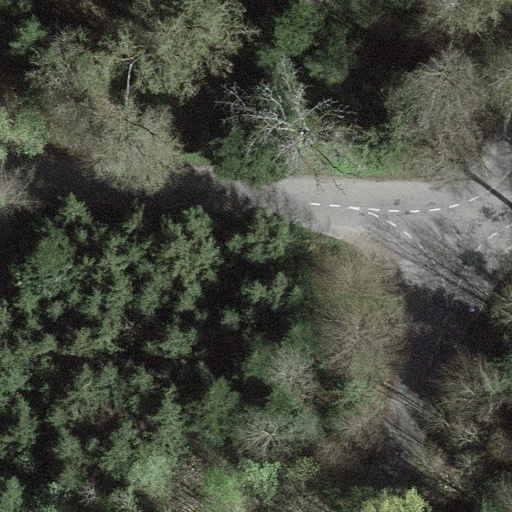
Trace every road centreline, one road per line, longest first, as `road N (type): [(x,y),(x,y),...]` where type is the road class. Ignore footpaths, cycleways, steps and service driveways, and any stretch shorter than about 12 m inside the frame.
road 1 (unclassified): [(0,174),(484,218)]
road 2 (unclassified): [(380,511),(425,366),(484,218)]
